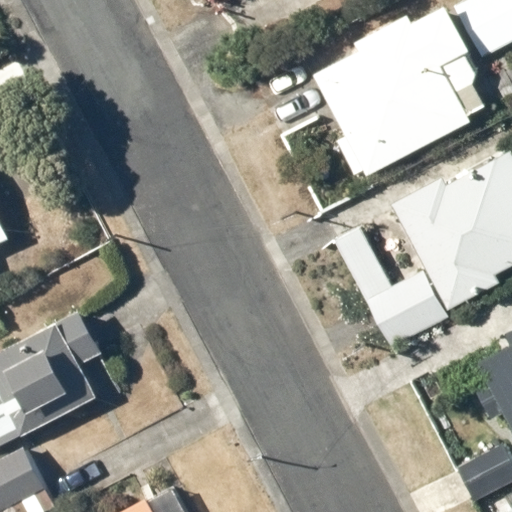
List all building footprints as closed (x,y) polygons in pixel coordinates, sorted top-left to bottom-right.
[(409,6),(357,34),(363,45),(311,73),(341,129),(334,133),(346,156),(355,151),(365,171),(490,104),(477,79),(486,75),(445,0),(437,0),(413,13),(409,6)] [(511,39),(511,0),(456,0),(457,0),(483,54),(511,39)] [(511,146),(399,201),(431,267),(370,297),(394,346),(454,317),(447,303),(480,287),(487,301),(510,289),(499,268),(511,261),(511,146)] [(62,314),(0,344),(0,440),(100,392),(62,314)] [(511,339),(478,358),(485,372),(469,381),(491,423),(507,414),(511,423),(511,339)] [(511,445),(508,438),(459,467),(479,501),(511,481),(511,445)] [(31,440),(0,454),(0,511),(64,511),(66,511),(31,440)] [(157,511),(148,494),(112,511),(157,511)]
